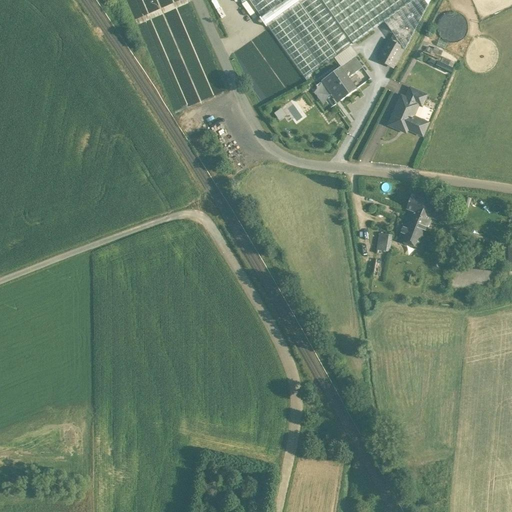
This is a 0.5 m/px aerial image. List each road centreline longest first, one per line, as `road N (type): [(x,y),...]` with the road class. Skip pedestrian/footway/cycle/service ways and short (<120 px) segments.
road 1 (unclassified): [(0,281),(182,212),(207,221),(274,331),(294,383),(296,418),(278,511)]
road 2 (unclassified): [(511,189),(276,152),(253,120),(199,0)]
